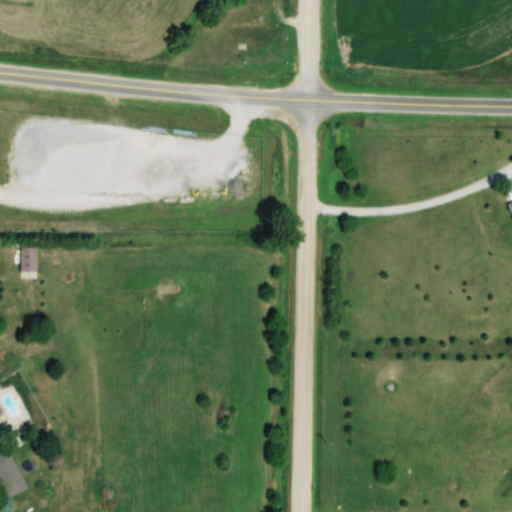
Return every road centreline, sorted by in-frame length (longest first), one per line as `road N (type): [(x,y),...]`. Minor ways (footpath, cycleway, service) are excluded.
road 1 (residential): [(300,511),(301,251)]
road 2 (tertiary): [(511,102),(304,103)]
road 3 (tertiary): [(205,97),(0,74)]
road 4 (residential): [(301,251),(304,103)]
